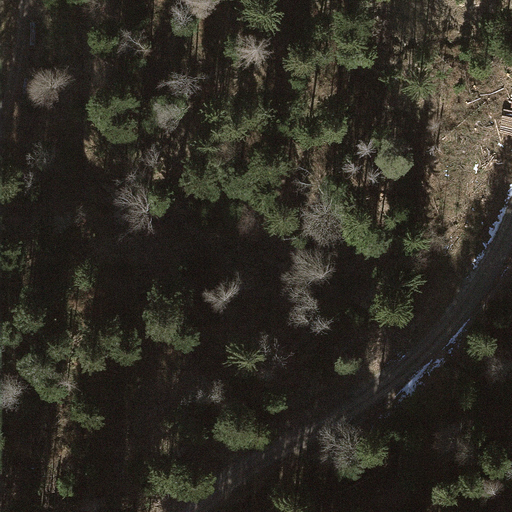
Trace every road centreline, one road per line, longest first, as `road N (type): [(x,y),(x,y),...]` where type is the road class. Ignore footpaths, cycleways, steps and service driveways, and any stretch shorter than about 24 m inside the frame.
road 1 (track): [(511,227),(425,351),(197,511)]
road 2 (track): [(28,0),(0,117)]
